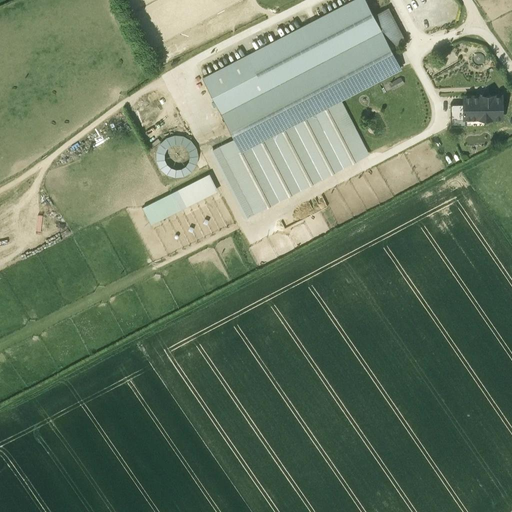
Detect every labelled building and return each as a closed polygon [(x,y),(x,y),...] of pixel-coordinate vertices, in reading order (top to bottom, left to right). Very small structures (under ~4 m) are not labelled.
[(365,0),(351,0),(202,77),(234,138),(241,151),(338,100),(400,68),(390,48),(373,15),(365,0)] [(373,15),(390,48),(404,41),(387,8),(373,15)] [(400,78),(389,84),(392,89),(403,83),(400,78)] [(501,95),(464,96),(464,104),(464,118),(501,117),(501,95)] [(366,155),(338,100),(241,151),(234,138),(212,150),(247,217),(366,155)] [(464,118),(464,104),(450,104),(450,126),(464,125),(464,118)] [(162,143),(158,148),(157,155),(157,161),(159,167),(163,173),(169,176),(175,178),(181,178),(188,176),(193,172),(197,166),(198,160),(198,153),(196,147),(192,142),(186,138),(180,136),(174,137),(167,139),(162,143)] [(211,175),(142,203),(149,220),(218,193),(211,175)] [(0,253),(23,243),(17,231),(20,230),(14,217),(28,210),(24,201),(0,211),(0,253)]
